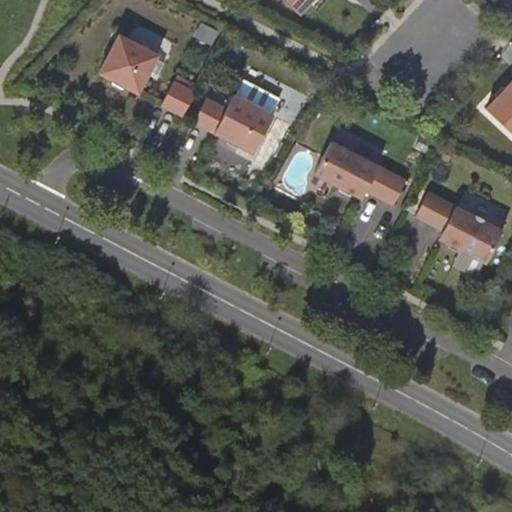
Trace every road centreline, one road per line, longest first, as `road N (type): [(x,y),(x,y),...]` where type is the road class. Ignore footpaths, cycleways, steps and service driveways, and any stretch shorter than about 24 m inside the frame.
road 1 (residential): [(511,378),(95,157),(73,156),(30,202)]
road 2 (tertiary): [(30,202),(511,448)]
